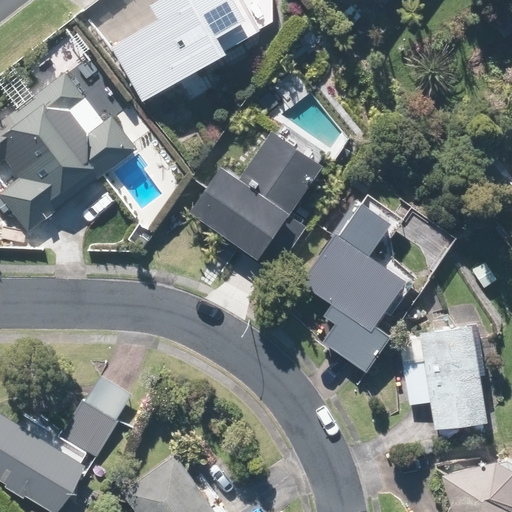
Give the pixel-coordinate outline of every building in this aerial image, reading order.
[(227,0),(189,0),(127,36),(159,90),(250,38),(227,0)] [(5,191),(33,228),(144,143),(118,109),(94,128),(76,105),(91,93),(71,67),(0,121),(0,154),(3,159),(26,141),(37,155),(20,168),(26,175),(5,191)] [(299,210),(336,156),(284,119),(249,168),(234,158),(200,205),(235,229),(229,237),(278,272),(314,220),(299,210)] [(406,212),(374,188),(308,277),(338,300),(330,310),(341,318),(328,334),(371,366),(398,330),(383,319),(416,275),(379,248),(406,212)] [(436,398),(440,425),(498,416),(483,318),(426,326),(430,357),(407,361),(413,402),(436,398)] [(0,403),(0,474),(61,510),(95,453),(100,456),(139,391),(103,369),(61,440),(0,403)] [(128,488),(145,511),(233,511),(185,446),(128,488)] [(511,511),(511,455),(505,453),(449,469),(460,511),(511,511)]
